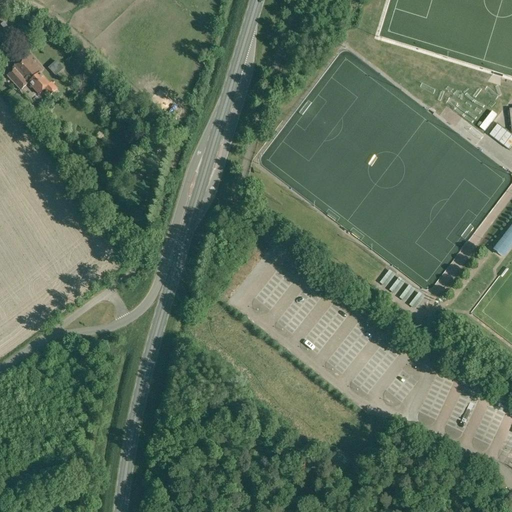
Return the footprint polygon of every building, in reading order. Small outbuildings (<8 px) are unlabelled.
[(12,40),(19,34),(12,26),(5,32),(12,40)] [(13,71),(7,76),(21,91),(29,83),(39,95),(45,89),(50,95),(58,88),(52,82),(50,84),(40,73),(42,71),(27,55),(12,69),(13,71)] [(63,70),(56,62),(49,68),(56,76),(63,70)] [(48,110),(43,113),(49,121),(54,118),(48,110)] [(511,224),(493,249),(503,257),(511,245),(511,224)]
